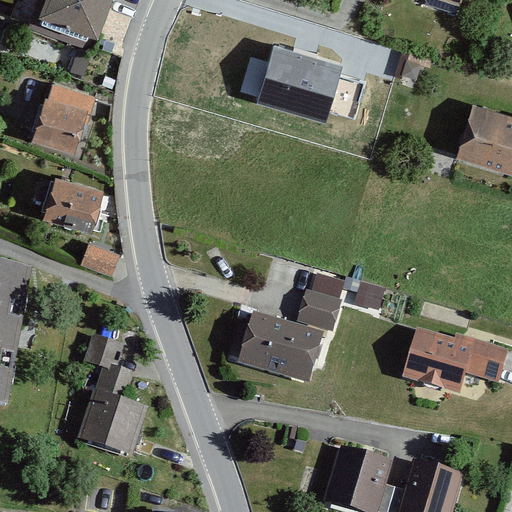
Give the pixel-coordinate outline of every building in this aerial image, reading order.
[(36,0),(30,18),(92,41),(106,0),(36,0)] [(341,65),(275,46),(259,104),(324,122),(341,65)] [(29,141),(70,154),(80,119),(85,120),(91,99),(50,87),(45,103),(41,102),(29,141)] [(511,116),(471,106),(456,158),(511,173),(511,116)] [(100,196),(51,182),(40,220),(89,235),(100,196)] [(118,256),(84,248),(79,269),(113,277),(118,256)] [(0,409),(4,410),(27,274),(0,269),(0,409)] [(362,283),(357,303),(380,309),(386,289),(362,283)] [(332,335),(339,308),(303,298),(296,325),(332,335)] [(318,341),(249,322),(236,368),(305,388),(318,341)] [(118,365),(124,343),(95,335),(88,364),(103,367),(98,387),(127,394),(133,369),(118,365)] [(456,347),(415,335),(401,383),(459,400),(466,377),(495,385),(504,355),(458,341),(456,347)] [(137,413),(96,401),(82,448),(122,460),(137,413)] [(376,511),(386,468),(342,458),(330,511),(376,511)] [(450,511),(457,482),(413,472),(404,511),(450,511)]
